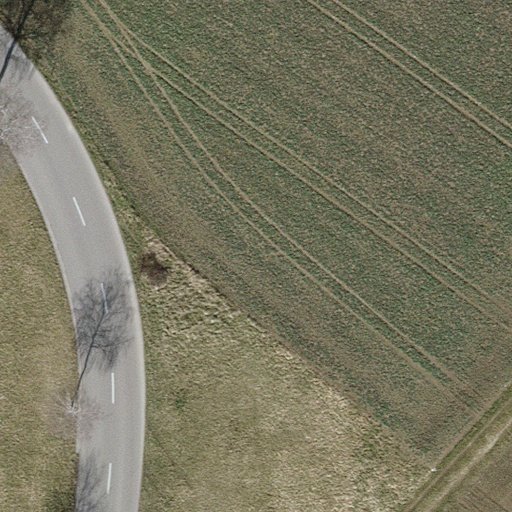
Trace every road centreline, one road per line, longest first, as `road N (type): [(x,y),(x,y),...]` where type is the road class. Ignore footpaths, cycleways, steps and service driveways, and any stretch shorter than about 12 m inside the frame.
road 1 (tertiary): [(0,77),(52,151),(108,297),(116,451),(108,511)]
road 2 (track): [(511,419),(425,511)]
